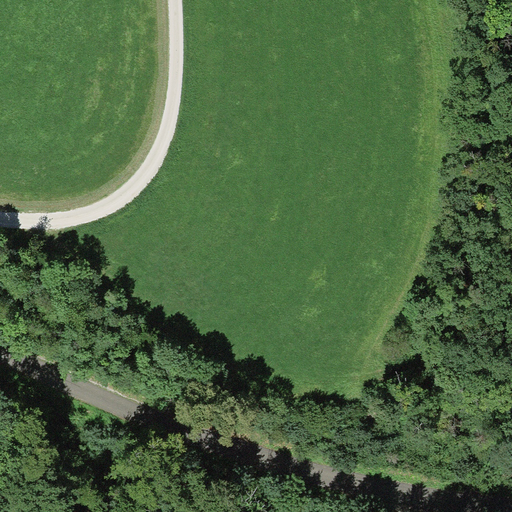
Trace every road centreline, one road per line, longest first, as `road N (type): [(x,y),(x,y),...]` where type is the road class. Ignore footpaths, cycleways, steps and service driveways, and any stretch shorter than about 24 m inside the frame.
road 1 (residential): [(511,510),(422,503),(248,458),(59,384),(0,351)]
road 2 (track): [(0,220),(81,215),(136,183),(154,154),(176,81),(170,0)]
